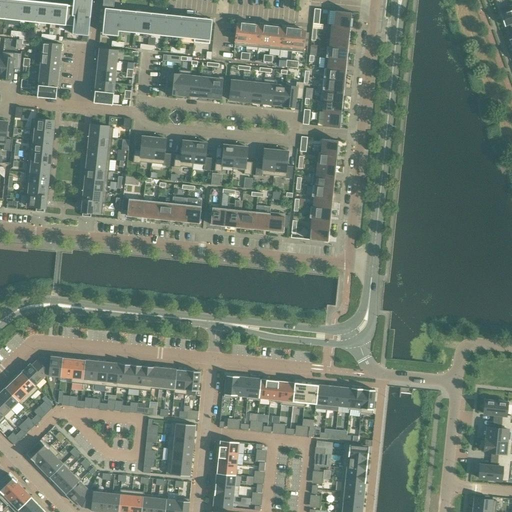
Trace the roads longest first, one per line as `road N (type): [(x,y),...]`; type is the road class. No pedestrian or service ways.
road 1 (residential): [(349,265),(0,227)]
road 2 (tertiary): [(400,0),(372,267)]
road 3 (residential): [(0,374),(41,340),(212,359)]
road 4 (tertiary): [(0,322),(41,304),(215,321)]
road 5 (residential): [(143,114),(144,101),(291,117),(290,128)]
road 6 (residential): [(143,114),(141,124),(288,141),(290,128)]
road 7 (residential): [(306,1),(305,19),(171,5)]
road 8 (residential): [(212,359),(197,511)]
road 9 (tertiary): [(221,322),(270,337),(355,341)]
road 10 (residential): [(362,136),(349,265)]
road 11 (residential): [(375,8),(362,136)]
road 12 (tertiary): [(347,329),(221,322)]
